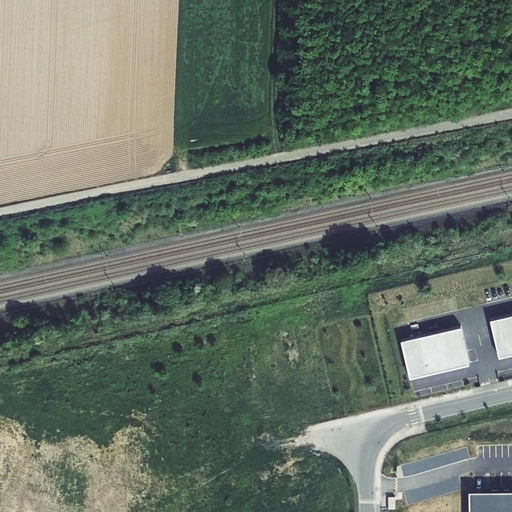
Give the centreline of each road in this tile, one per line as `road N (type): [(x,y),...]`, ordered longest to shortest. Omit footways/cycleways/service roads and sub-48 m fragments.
road 1 (track): [(511,115),(0,212)]
road 2 (unclassified): [(511,394),(355,429)]
